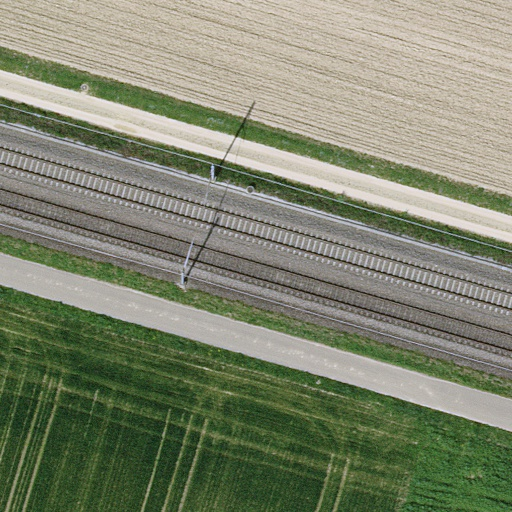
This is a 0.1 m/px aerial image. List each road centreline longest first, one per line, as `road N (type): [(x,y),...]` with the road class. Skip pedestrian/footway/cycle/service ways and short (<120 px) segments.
road 1 (unclassified): [(511,428),(0,282)]
road 2 (track): [(0,98),(511,242)]
